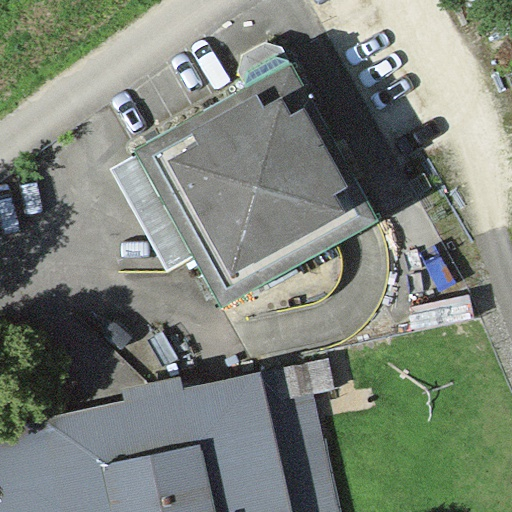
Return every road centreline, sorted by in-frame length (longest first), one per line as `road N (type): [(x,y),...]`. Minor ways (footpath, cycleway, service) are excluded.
road 1 (unknown): [(385,0),(511,304)]
road 2 (unknown): [(0,137),(185,0)]
